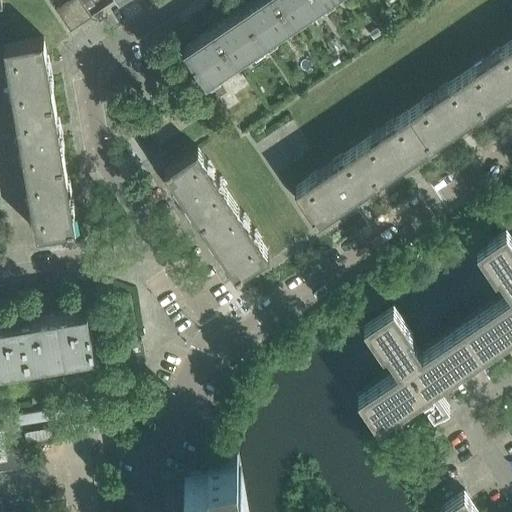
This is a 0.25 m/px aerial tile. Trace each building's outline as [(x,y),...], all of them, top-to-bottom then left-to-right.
[(81,0),(69,0),(67,1),(81,23),(92,15),(81,0)] [(321,0),(252,0),(242,7),(264,40),(322,1),(321,0)] [(67,1),(56,9),(71,30),(81,23),(67,1)] [(192,58),(187,61),(202,82),(207,79),(264,40),(242,7),(184,46),(192,58)] [(377,28),(370,33),(374,38),(381,33),(377,28)] [(4,43),(15,106),(54,99),(44,36),(4,43)] [(511,38),(463,72),(485,104),(511,86),(511,38)] [(463,72),(407,110),(429,142),(485,104),(463,72)] [(199,87),(145,124),(159,145),(213,108),(199,87)] [(15,106),(26,169),(65,162),(54,99),(15,106)] [(407,110),(351,148),(373,180),(429,142),(407,110)] [(198,145),(165,167),(201,220),(233,198),(198,145)] [(351,148),(295,186),(317,218),(373,180),(351,148)] [(65,162),(26,169),(37,231),(37,232),(76,225),(65,162)] [(269,251),(233,198),(201,220),(236,273),(269,251)] [(511,234),(506,226),(476,246),(496,275),(498,273),(510,289),(421,349),(410,333),(413,331),(394,302),(364,322),(383,351),(386,349),(398,366),(359,393),(380,423),(511,332),(511,234)] [(32,316),(21,318),(29,361),(43,359),(43,360),(44,360),(44,355),(77,349),(78,354),(79,354),(79,353),(93,351),(93,352),(95,351),(87,307),(76,309),(76,310),(32,317),(32,316)] [(15,364),(29,361),(21,318),(11,320),(11,321),(0,322),(0,362),(13,360),(13,365),(15,365),(15,364)] [(145,358),(142,338),(122,342),(125,362),(145,358)] [(0,500),(0,468),(22,465),(20,448),(6,451),(2,426),(5,425),(5,424),(0,424),(0,511),(3,511),(2,500),(0,500)] [(202,465),(203,470),(185,472),(191,511),(247,511),(237,453),(208,458),(208,464),(202,465)] [(480,511),(465,489),(436,509),(438,511),(480,511)]
